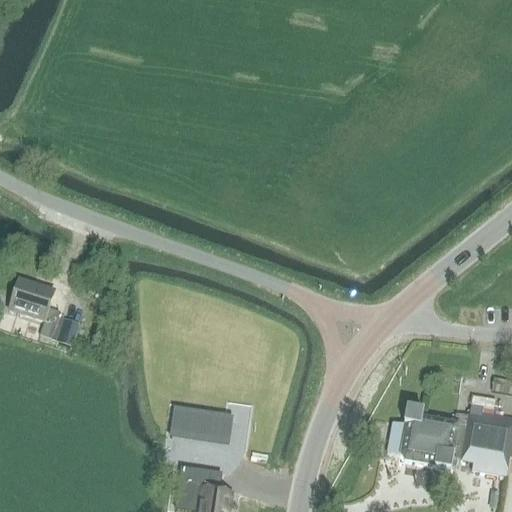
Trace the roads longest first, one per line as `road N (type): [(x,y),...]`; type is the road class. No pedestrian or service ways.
road 1 (unclassified): [(317,305),(0,177)]
road 2 (tertiary): [(390,318),(511,215)]
road 3 (tertiary): [(299,511),(339,382)]
road 4 (unclassified): [(390,318),(511,335)]
